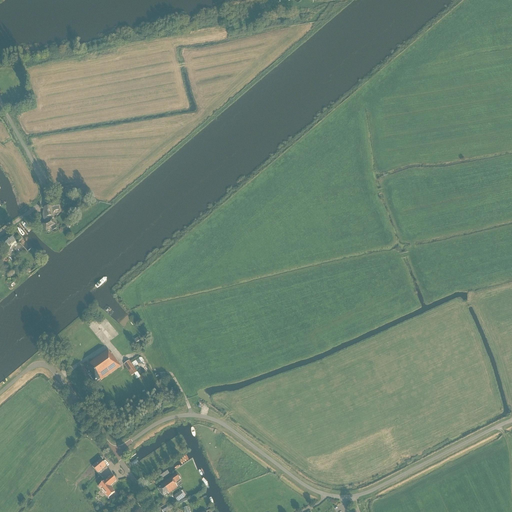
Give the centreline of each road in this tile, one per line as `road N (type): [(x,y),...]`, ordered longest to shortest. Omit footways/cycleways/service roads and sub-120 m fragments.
road 1 (unclassified): [(114,453),(157,422),(195,415),(234,432),(301,483),(347,497),(511,420)]
road 2 (unclassified): [(114,453),(51,367),(39,363),(22,373)]
road 3 (residential): [(10,225),(46,192),(5,114)]
